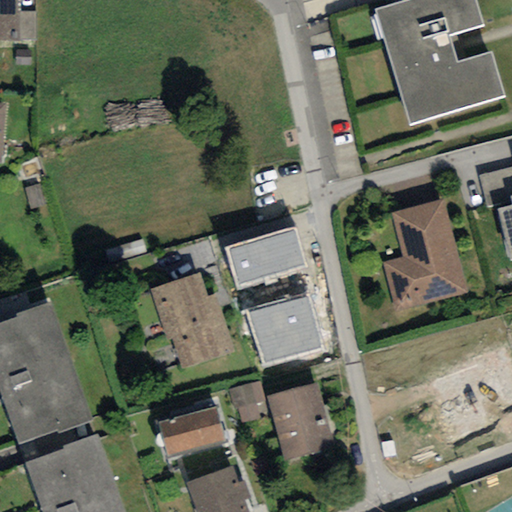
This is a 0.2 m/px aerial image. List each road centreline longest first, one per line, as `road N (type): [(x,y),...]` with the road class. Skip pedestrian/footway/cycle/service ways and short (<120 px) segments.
road 1 (residential): [(377,492),(273,0)]
road 2 (unknown): [(314,194),(511,146)]
road 3 (residential): [(377,492),(511,448)]
